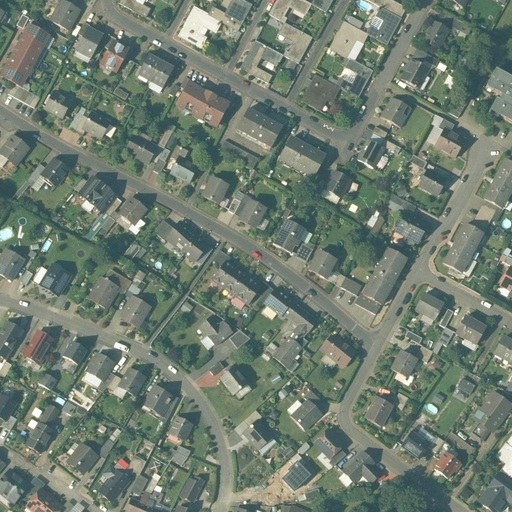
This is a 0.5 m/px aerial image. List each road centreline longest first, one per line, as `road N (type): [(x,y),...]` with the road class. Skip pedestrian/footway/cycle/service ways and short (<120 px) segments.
road 1 (residential): [(99,0),(347,145),(425,0)]
road 2 (residential): [(0,107),(273,260),(374,347)]
road 3 (residential): [(0,301),(142,351),(182,379),(209,415),(222,457),(217,511)]
road 4 (residential): [(335,416),(462,511)]
road 5 (residential): [(418,270),(489,142)]
